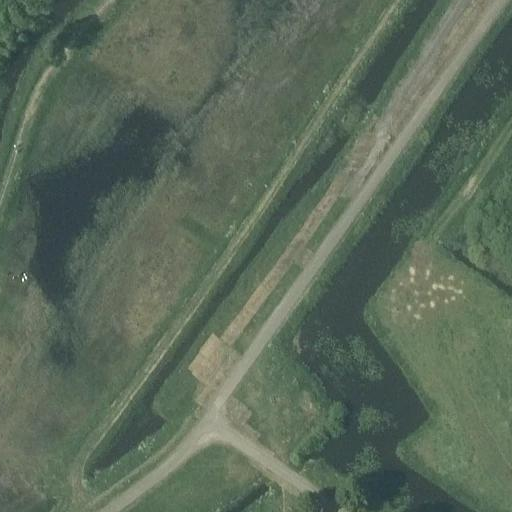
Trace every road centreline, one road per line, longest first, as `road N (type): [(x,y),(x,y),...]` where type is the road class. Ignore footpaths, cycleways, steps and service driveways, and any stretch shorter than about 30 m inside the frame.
road 1 (track): [(79,511),(79,466),(407,0)]
road 2 (unknown): [(284,511),(282,499),(191,442),(171,439),(130,480),(74,511)]
road 3 (track): [(0,207),(41,98),(114,0)]
road 4 (track): [(511,138),(431,254)]
